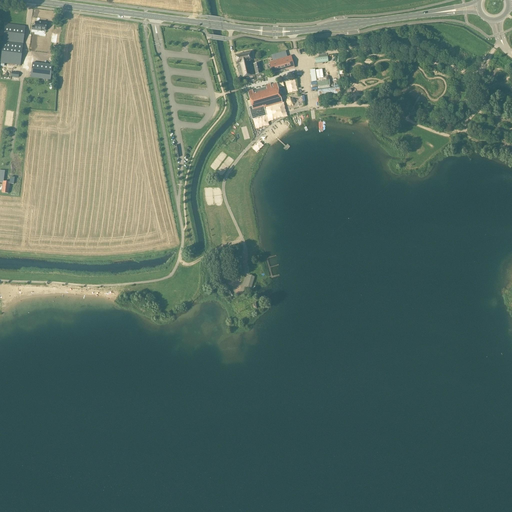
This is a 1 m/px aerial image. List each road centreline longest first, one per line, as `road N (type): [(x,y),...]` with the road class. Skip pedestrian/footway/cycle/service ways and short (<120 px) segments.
road 1 (secondary): [(251,29),(28,0)]
road 2 (secondary): [(439,12),(292,31)]
